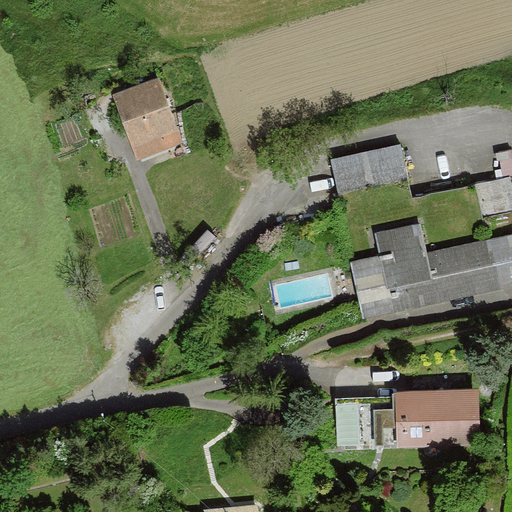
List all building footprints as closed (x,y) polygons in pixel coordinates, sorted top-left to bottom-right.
[(181,140),(160,77),(117,92),(138,154),(181,140)] [(402,146),(333,160),(340,193),(409,179),(402,146)] [(511,176),(441,185),(443,200),(457,199),(459,213),(511,206),(511,176)] [(382,258),(353,265),(365,318),(502,287),(511,281),(511,236),(427,256),(421,226),(378,235),(382,258)] [(480,394),(397,396),(398,447),(481,444),(480,394)]
